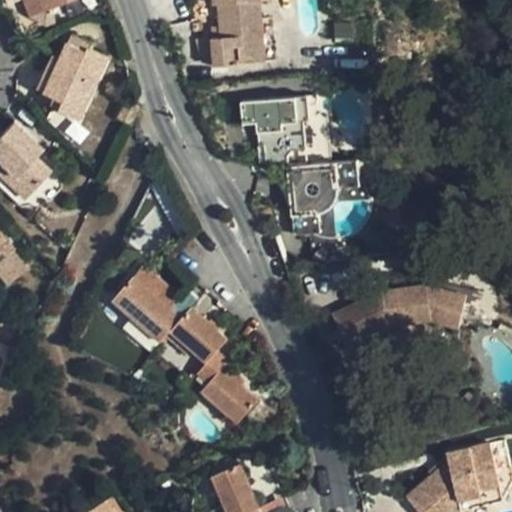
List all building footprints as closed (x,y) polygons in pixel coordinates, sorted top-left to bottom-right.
[(37,0),(23,0),(30,16),(42,11),(37,0)] [(37,0),(42,11),(70,0),(37,0)] [(218,3),(220,25),(221,36),(211,37),(214,64),(264,60),(259,6),(258,0),(213,0),(213,3),(218,3)] [(272,5),(259,6),(264,60),(276,60),(272,5)] [(221,36),(220,25),(210,26),(211,37),(221,36)] [(206,65),(214,64),(211,37),(195,38),(201,61),(206,65)] [(62,100),(58,108),(79,118),(108,56),(87,46),(85,51),(66,42),(59,57),(53,55),(37,89),(55,97),(62,100)] [(308,95),(243,100),(245,122),(258,122),(260,146),(265,145),(267,166),(288,165),(294,235),(321,233),(320,212),(326,211),(330,209),(334,206),(336,204),(338,201),(340,197),(341,194),(342,186),(362,185),(360,158),(334,161),(307,163),(303,118),(309,117),(308,95)] [(52,105),(58,108),(62,100),(55,97),(52,105)] [(117,117),(132,125),(141,105),(134,101),(127,98),(117,117)] [(309,117),(303,118),(307,163),(334,161),(330,116),(309,117)] [(15,120),(0,135),(0,159),(6,165),(33,190),(52,171),(36,156),(39,153),(32,147),(38,142),(15,120)] [(32,147),(39,153),(44,148),(38,142),(32,147)] [(33,190),(6,165),(0,171),(0,172),(25,198),(33,190)] [(0,261),(14,250),(0,233),(0,261)] [(171,330),(182,318),(134,276),(113,300),(138,321),(144,314),(155,323),(149,330),(162,341),(171,330)] [(366,298),(365,296),(360,298),(333,313),(348,345),(389,325),(433,319),(460,327),(468,294),(428,284),(384,289),(385,297),(366,298)] [(385,297),(384,289),(365,296),(366,298),(385,297)] [(228,337),(192,307),(182,318),(171,330),(196,352),(201,345),(212,354),(206,360),(207,361),(217,350),(228,337)] [(144,314),(138,321),(149,330),(155,323),(144,314)] [(201,345),(196,352),(206,360),(212,354),(201,345)] [(230,361),(217,350),(207,361),(198,373),(210,382),(202,391),(203,392),(209,385),(220,394),(214,401),(239,423),(260,399),(224,368),(230,361)] [(210,382),(198,373),(191,381),(202,391),(210,382)] [(209,385),(203,392),(214,401),(220,394),(209,385)] [(462,511),(462,509),(459,498),(482,493),(481,488),(501,483),(492,442),(448,453),(450,461),(408,497),(421,511),(462,511)] [(252,511),(260,508),(240,464),(213,476),(226,506),(234,502),(238,511),(252,511)] [(482,493),(485,504),(505,499),(501,483),(481,488),(482,493)] [(485,504),(482,493),(459,498),(462,509),(469,508),(485,504)] [(238,511),(234,502),(226,506),(228,511),(238,511)]
